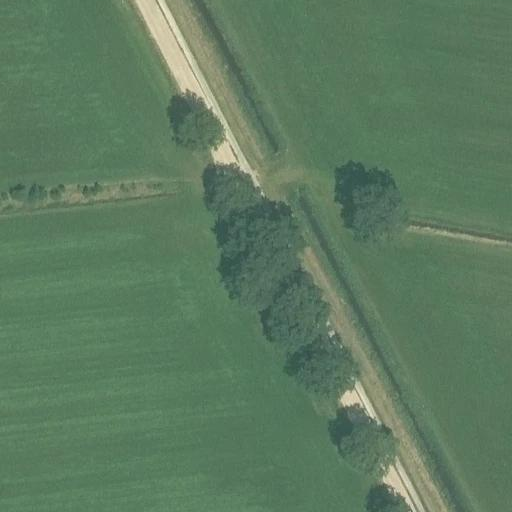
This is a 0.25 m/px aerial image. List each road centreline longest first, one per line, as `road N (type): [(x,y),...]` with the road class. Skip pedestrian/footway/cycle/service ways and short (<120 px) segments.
road 1 (track): [(407,511),(231,169)]
road 2 (track): [(231,169),(145,0)]
